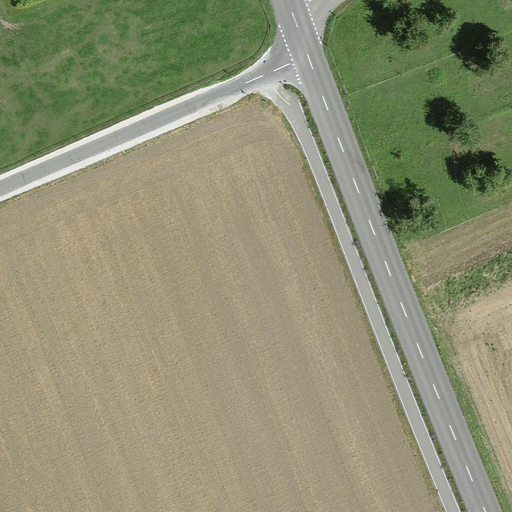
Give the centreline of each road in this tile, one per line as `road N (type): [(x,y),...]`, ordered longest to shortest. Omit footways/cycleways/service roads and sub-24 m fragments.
road 1 (tertiary): [(484,511),(303,53)]
road 2 (unclassified): [(0,188),(303,53)]
